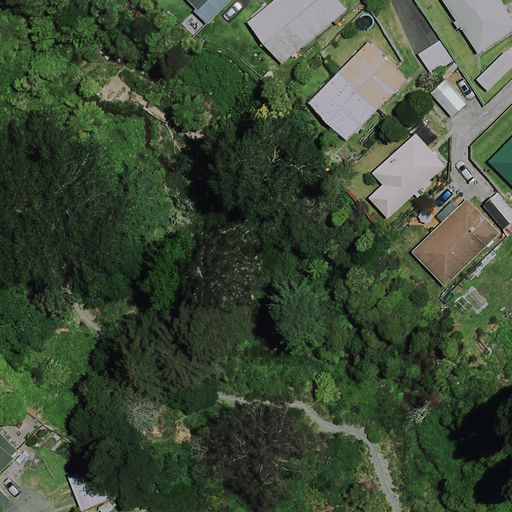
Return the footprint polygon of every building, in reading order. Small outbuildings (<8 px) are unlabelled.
[(230,0),(184,0),(208,23),(230,0)] [(351,12),(341,0),(280,0),(251,23),(284,65),(351,12)] [(511,16),(501,0),(445,0),(480,53),(511,32),(511,16)] [(410,80),(369,40),(308,104),(349,143),(410,80)] [(417,55),(432,79),(444,71),(448,78),(458,71),(439,41),(417,55)] [(469,87),(479,97),(486,91),(488,93),(511,68),(511,59),(504,51),(469,87)] [(467,107),(447,78),(427,92),(447,120),(467,107)] [(447,163),(417,133),(377,173),(385,181),(369,197),(391,219),(447,163)] [(511,135),(486,156),(511,187),(511,135)] [(413,253),(447,287),(504,230),(509,235),(511,231),(511,207),(498,194),(483,209),(471,196),(469,198),(413,253)] [(0,478),(30,452),(0,416),(0,509),(13,498),(0,482),(0,478)] [(87,465),(66,474),(80,507),(101,499),(87,465)]
